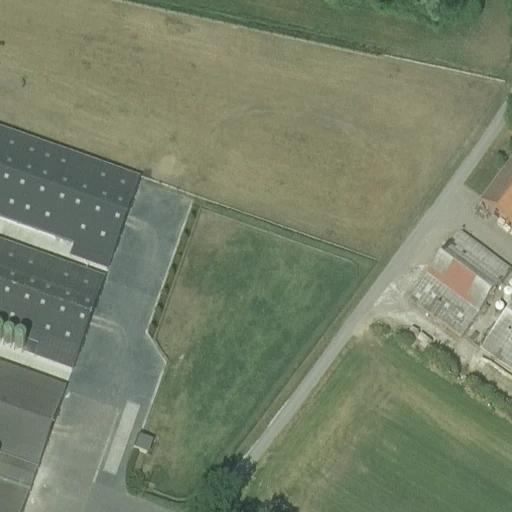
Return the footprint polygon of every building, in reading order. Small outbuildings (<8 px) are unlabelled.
[(0,345),(97,375),(118,310),(127,281),(128,281),(163,170),(0,119),(0,345)] [(511,153),(473,205),(511,234),(511,153)] [(473,253),(467,249),(432,301),(489,339),(511,304),(511,253),(484,235),(473,253)] [(511,331),(502,346),(500,353),(511,361),(511,331)] [(0,511),(16,511),(32,469),(60,390),(0,369),(0,511)] [(169,459),(175,442),(161,437),(155,454),(169,459)]
